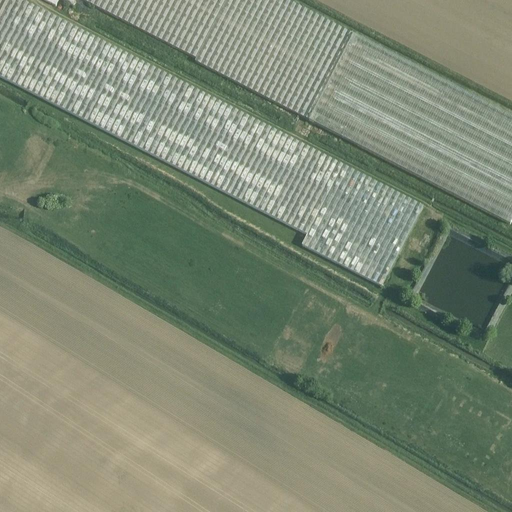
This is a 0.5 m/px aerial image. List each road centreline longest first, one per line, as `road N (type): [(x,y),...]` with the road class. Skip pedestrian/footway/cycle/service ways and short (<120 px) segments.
road 1 (track): [(0,224),(491,511)]
road 2 (track): [(37,3),(511,251)]
road 3 (track): [(0,191),(133,184),(370,317),(427,205)]
